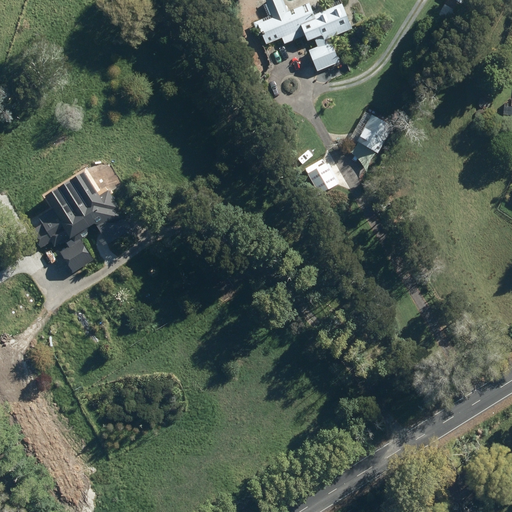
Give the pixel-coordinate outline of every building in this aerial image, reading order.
[(313,0),(289,0),(251,19),(265,48),(300,30),(304,39),(319,32),(322,38),(355,22),(344,0),(336,0),(318,9),(313,0)] [(461,14),(444,4),(429,30),(446,40),(461,14)] [(305,51),(314,70),(338,59),(328,39),(305,51)] [(370,110),(353,140),(370,150),(387,120),(370,110)] [(26,221),(45,256),(57,250),(69,271),(92,259),(80,237),(118,216),(99,181),(26,221)]
